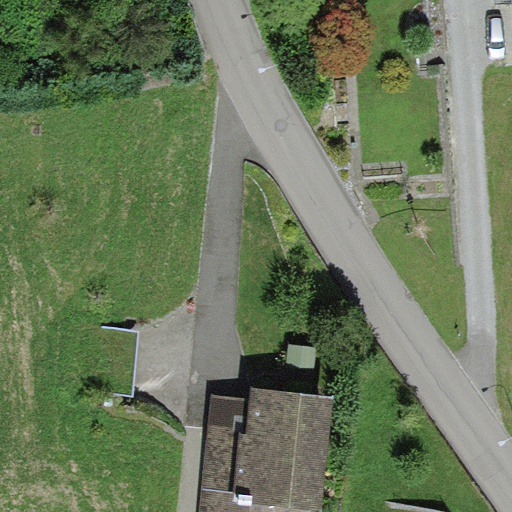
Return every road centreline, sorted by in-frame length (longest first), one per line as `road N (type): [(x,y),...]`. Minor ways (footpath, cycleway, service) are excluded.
road 1 (residential): [(458,408),(255,94),(221,0)]
road 2 (residential): [(458,408),(489,363),(460,0)]
